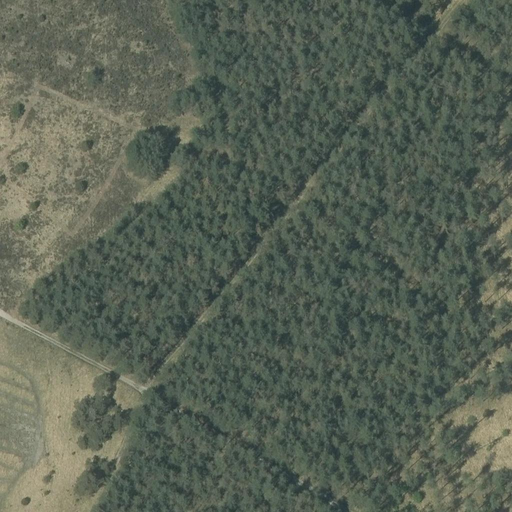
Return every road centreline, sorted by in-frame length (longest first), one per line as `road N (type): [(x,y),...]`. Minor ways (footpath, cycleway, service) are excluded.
road 1 (track): [(344,511),(0,313)]
road 2 (track): [(139,387),(84,511)]
